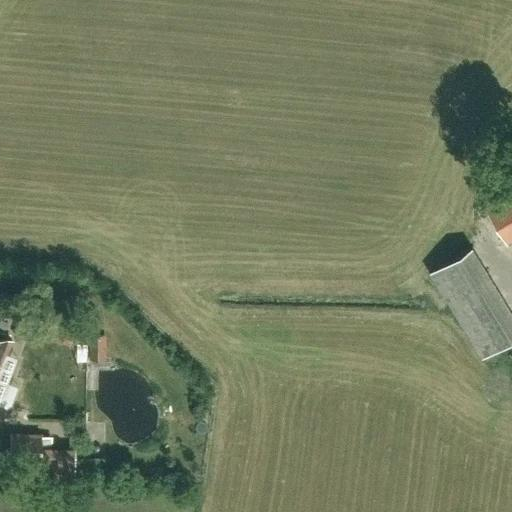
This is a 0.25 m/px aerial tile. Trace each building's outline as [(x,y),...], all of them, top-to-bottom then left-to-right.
[(511,240),(511,188),(483,206),(506,244),(511,240)] [(511,308),(484,244),(437,265),(476,357),(511,341),(511,308)] [(70,345),(77,323),(64,309),(42,320),(46,333),(54,341),(70,345)] [(0,369),(11,340),(0,336),(0,369)] [(40,482),(40,456),(50,456),(51,436),(41,436),(11,435),(10,456),(16,456),(14,481),(40,482)]
